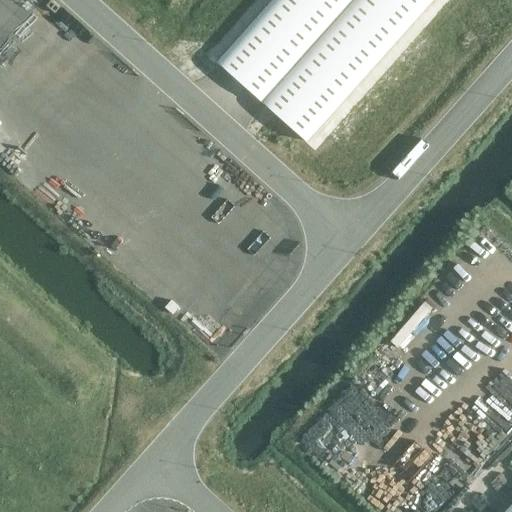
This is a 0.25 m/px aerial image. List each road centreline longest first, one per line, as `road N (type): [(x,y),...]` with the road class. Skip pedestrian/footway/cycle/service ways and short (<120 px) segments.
road 1 (unclassified): [(78,0),(349,242)]
road 2 (unclassified): [(154,459),(349,242)]
road 3 (unclassified): [(349,242),(511,60)]
